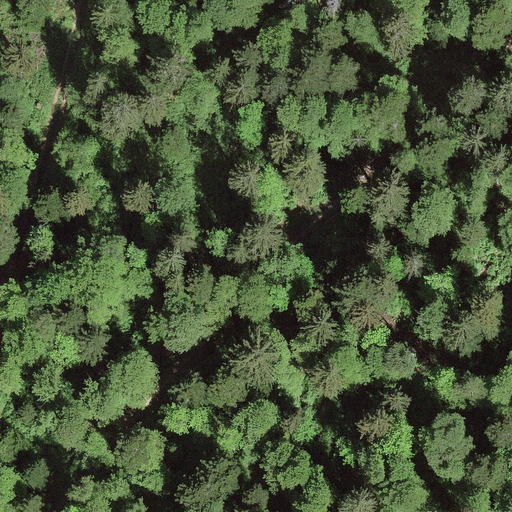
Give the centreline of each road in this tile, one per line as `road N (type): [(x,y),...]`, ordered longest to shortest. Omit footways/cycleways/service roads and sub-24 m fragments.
road 1 (track): [(66,511),(204,349),(511,47)]
road 2 (track): [(68,0),(0,280)]
